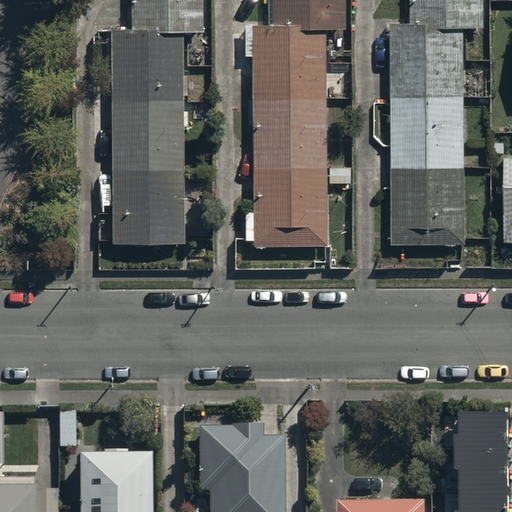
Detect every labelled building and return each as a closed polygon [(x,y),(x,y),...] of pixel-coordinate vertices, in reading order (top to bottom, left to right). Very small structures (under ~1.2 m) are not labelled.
[(114,244),(186,243),(184,34),(203,34),(202,0),(133,0),(134,30),(112,31),(114,244)] [(257,246),(329,245),(327,30),(345,30),(344,0),(277,0),(277,23),(254,24),(257,246)] [(396,244),(469,244),(466,29),(485,28),(484,0),(416,0),(417,22),(394,22),(396,244)] [(75,415),(59,415),(58,451),(74,451),(75,415)] [(510,511),(509,417),(464,417),(465,444),(461,445),(461,479),(464,479),(464,511),(510,511)] [(263,428),(200,427),(201,491),(211,491),(211,511),(284,511),(286,438),(263,437),(263,428)] [(132,450),(108,450),(108,459),(83,459),(82,511),(153,511),(154,460),(132,459),(132,450)] [(39,511),(40,488),(0,487),(0,511),(39,511)] [(425,511),(426,504),(340,503),(339,511),(425,511)]
